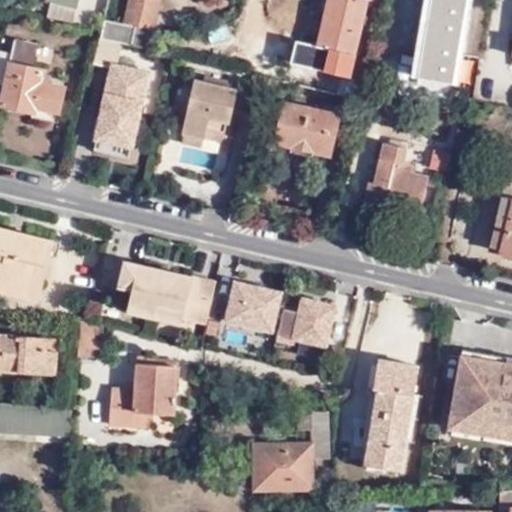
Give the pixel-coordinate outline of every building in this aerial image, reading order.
[(106,17),(109,0),(46,0),(46,2),(106,17)] [(135,26),(154,30),(161,0),(129,0),(124,24),(135,26)] [(367,0),(328,0),(318,46),(355,54),(367,0)] [(430,0),(418,77),(454,83),(467,0),(430,0)] [(123,44),(131,45),(135,26),(124,24),(106,19),(101,38),(123,44)] [(161,52),(163,32),(154,30),(135,26),(131,45),(161,52)] [(37,107),(60,113),(66,87),(43,82),(46,69),(34,66),(39,43),(15,38),(12,54),(0,51),(0,78),(6,80),(0,105),(35,114),(37,107)] [(100,38),(94,65),(114,69),(115,66),(118,67),(123,44),(101,38),(100,38)] [(148,73),(118,67),(115,66),(114,69),(112,78),(110,78),(104,105),(100,105),(97,116),(101,117),(99,131),(95,149),(111,153),(113,148),(131,152),(148,73)] [(245,108),(260,112),(263,103),(270,77),(254,74),(245,108)] [(278,107),(286,81),(270,77),(263,103),(278,107)] [(364,99),(368,83),(348,78),(343,94),(364,99)] [(206,129),(225,134),(227,134),(237,90),(196,80),(190,106),(182,104),(178,123),(186,125),(184,134),(204,139),(206,129)] [(341,114),(285,101),(275,143),(331,157),(341,114)] [(61,113),(60,113),(37,107),(35,114),(35,118),(58,123),(61,113)] [(223,143),(225,134),(206,129),(204,139),(223,143)] [(202,149),(204,139),(184,134),(182,144),(202,149)] [(381,207),(419,216),(429,177),(402,170),(407,148),(384,142),(374,182),(370,181),(364,203),(381,207)] [(511,177),(508,177),(503,197),(511,198),(511,203),(501,249),(501,252),(511,254),(511,177)] [(511,203),(511,198),(503,197),(491,246),(501,249),(511,203)] [(416,229),(419,216),(381,207),(378,219),(416,229)] [(55,240),(0,225),(0,290),(40,301),(55,240)] [(183,320),(206,325),(216,282),(123,260),(117,287),(132,290),(127,312),(182,324),(183,320)] [(216,282),(206,325),(228,330),(238,286),(216,282)] [(259,336),(275,340),(288,292),(272,288),(259,336)] [(288,292),(275,340),(304,348),(302,353),(322,358),(328,335),(323,333),(331,303),(288,292)] [(101,358),(104,326),(92,323),(80,321),(78,355),(101,358)] [(0,371),(58,375),(59,351),(48,351),(48,338),(0,332),(0,371)] [(176,415),(179,366),(158,365),(159,357),(137,355),(135,389),(113,387),(110,426),(154,429),(155,414),(176,415)] [(511,437),(511,363),(462,355),(450,427),(511,437)] [(401,471),(420,368),(379,360),(373,388),(376,389),(363,464),(401,471)] [(0,432),(71,436),(73,408),(0,403),(0,432)] [(262,442),(263,492),(315,491),(314,460),(331,459),(330,411),(298,411),(298,431),(314,430),(315,441),(285,441),(262,442)] [(314,430),(298,431),(284,431),(285,441),(315,441),(314,430)] [(253,492),(263,492),(262,442),(253,441),(253,492)] [(511,511),(511,491),(500,491),(499,511),(511,511)]
